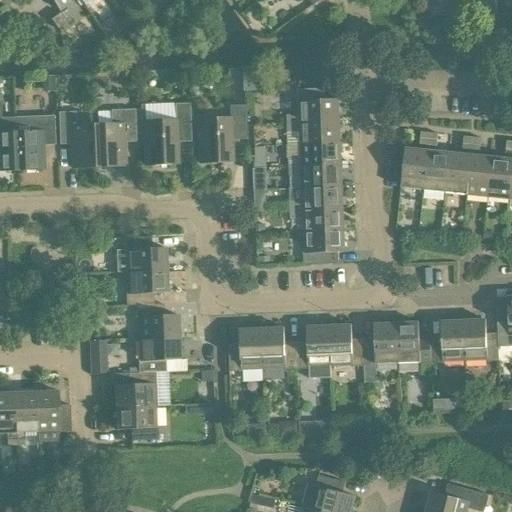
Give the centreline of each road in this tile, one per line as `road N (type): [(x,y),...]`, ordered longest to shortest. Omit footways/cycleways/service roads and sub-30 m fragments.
road 1 (residential): [(371,302),(206,307),(201,211),(108,201),(0,204)]
road 2 (residential): [(74,511),(81,383),(68,361),(0,363)]
road 3 (residential): [(371,302),(360,82)]
road 4 (residential): [(360,82),(511,84)]
road 5 (residential): [(511,277),(498,277),(479,299),(371,302)]
